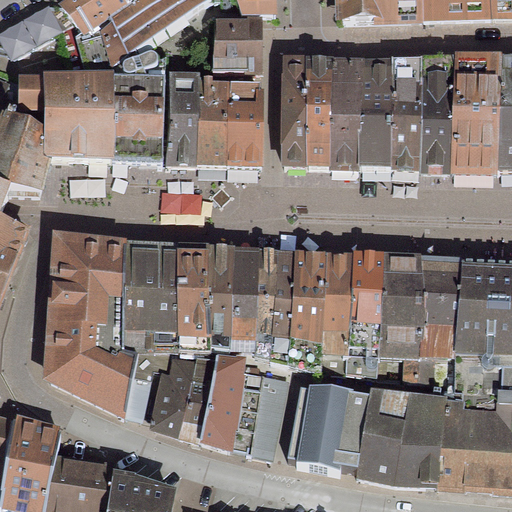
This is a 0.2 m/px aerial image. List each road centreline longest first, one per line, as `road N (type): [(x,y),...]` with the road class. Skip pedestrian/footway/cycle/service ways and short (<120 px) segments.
road 1 (residential): [(420,511),(244,487),(32,411),(5,360),(45,221),(0,206)]
road 2 (residential): [(511,42),(309,38),(309,0)]
